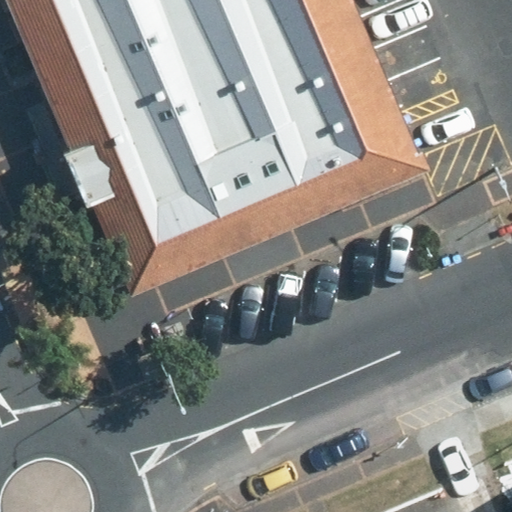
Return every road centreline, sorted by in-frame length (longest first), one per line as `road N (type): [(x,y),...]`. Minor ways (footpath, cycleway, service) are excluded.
road 1 (residential): [(118,475),(511,302)]
road 2 (primary): [(9,437),(51,426),(72,430),(92,440),(118,475)]
